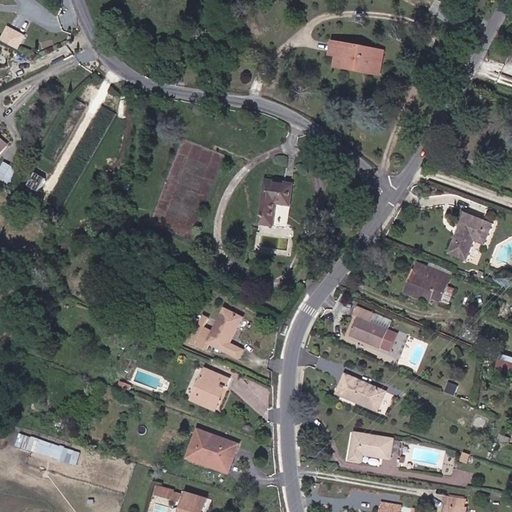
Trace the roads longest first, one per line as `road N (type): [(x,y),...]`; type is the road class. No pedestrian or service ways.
road 1 (residential): [(84,0),(118,66),(156,87),(260,107),(337,142),(372,170),(389,214)]
road 2 (tertiary): [(298,511),(290,465),(299,335),(389,214)]
road 3 (tertiary): [(389,214),(511,5)]
road 4 (unknown): [(118,66),(60,174)]
